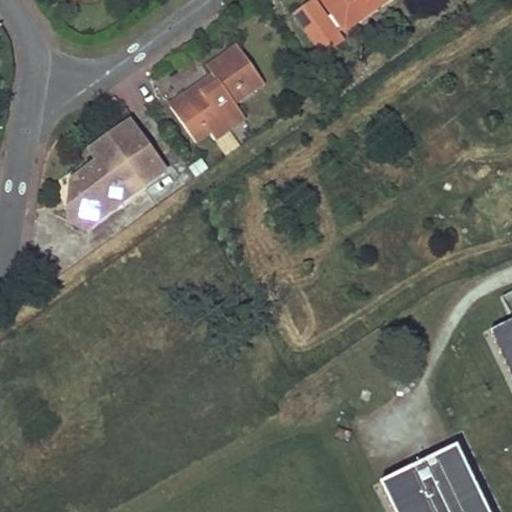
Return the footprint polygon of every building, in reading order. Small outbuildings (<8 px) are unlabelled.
[(315,0),(293,15),(322,57),(341,43),(337,37),(387,0),(315,0)] [(212,77),(168,108),(193,143),(208,133),(203,126),(215,117),(226,131),(242,120),(232,105),(263,83),(237,47),(219,59),(206,69),(212,77)] [(159,166),(130,126),(111,139),(91,153),(98,163),(73,182),(83,196),(69,206),(68,214),(69,216),(98,220),(145,187),(139,179),(159,166)] [(157,144),(185,185),(194,179),(165,138),(157,144)] [(159,166),(139,179),(145,187),(164,173),(159,166)] [(71,183),(69,206),(83,196),(73,182),(71,183)] [(98,220),(69,216),(81,232),(98,220)] [(511,325),(489,336),(511,383),(511,325)] [(485,511),(457,453),(381,490),(391,511),(485,511)]
